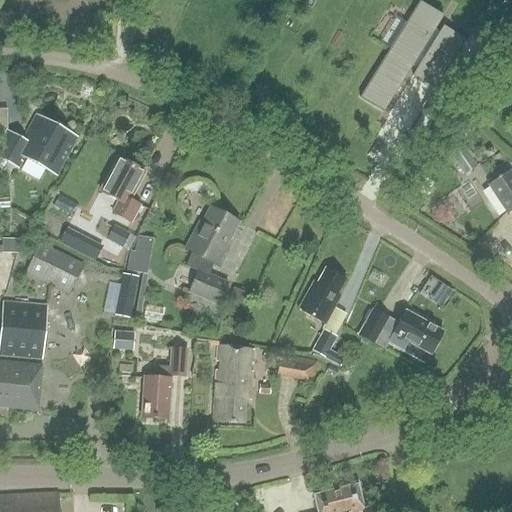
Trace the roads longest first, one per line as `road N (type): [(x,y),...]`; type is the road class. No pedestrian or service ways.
road 1 (residential): [(511,308),(360,205),(139,82),(87,63),(0,55)]
road 2 (tertiary): [(0,477),(246,474),(390,433),(453,398),(481,369)]
